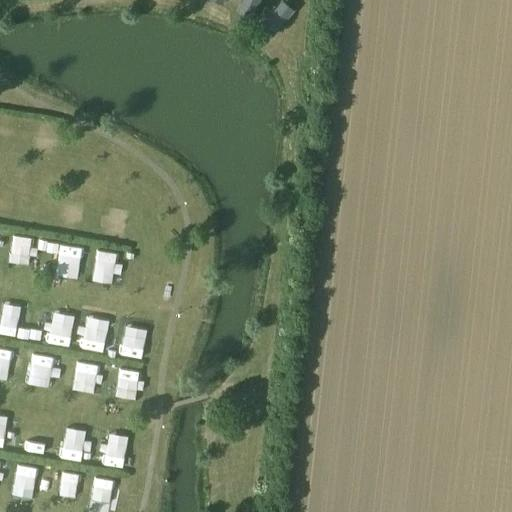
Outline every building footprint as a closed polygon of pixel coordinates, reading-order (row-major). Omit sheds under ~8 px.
[(54,149),(59,126),(36,121),(31,144),(54,149)] [(23,217),(42,221),(49,192),(31,187),(23,217)] [(94,247),(92,276),(117,278),(119,249),(94,247)] [(7,303),(2,334),(27,338),(31,306),(7,303)] [(117,335),(118,356),(144,355),(143,334),(117,335)] [(52,469),(50,502),(77,504),(79,471),(52,469)]
